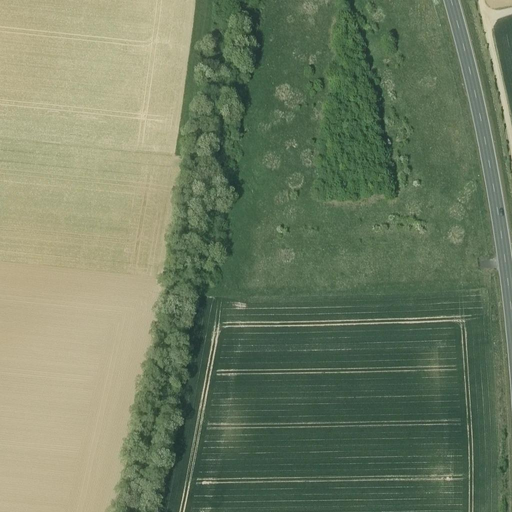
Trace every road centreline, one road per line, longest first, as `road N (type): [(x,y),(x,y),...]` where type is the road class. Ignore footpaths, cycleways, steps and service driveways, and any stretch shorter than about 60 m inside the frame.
road 1 (primary): [(511,311),(491,172),(450,0)]
road 2 (track): [(477,0),(511,145)]
